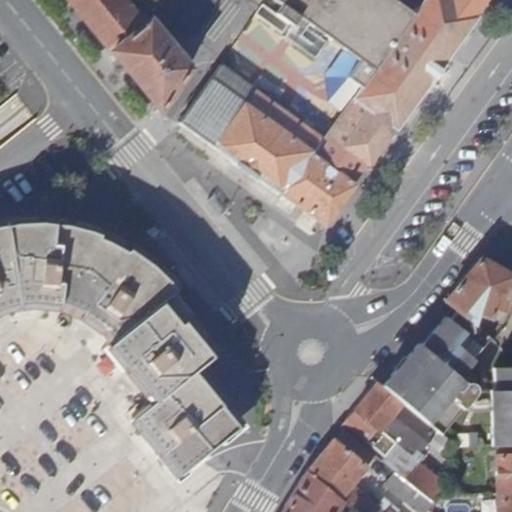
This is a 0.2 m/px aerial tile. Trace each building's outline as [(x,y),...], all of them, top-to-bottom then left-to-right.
[(68,0),(111,52),(144,24),(124,0),(68,0)] [(238,107),(202,85),(173,129),(208,152),(227,167),(254,185),(276,195),(277,194),(323,227),(354,185),(352,184),(364,167),(366,168),(395,129),(392,127),(417,94),(420,97),(451,55),(448,54),(475,16),(474,14),(484,0),(418,0),(410,12),(392,0),(273,0),(369,69),(320,137),(248,92),(238,107)] [(159,110),(189,69),(150,19),(144,24),(111,52),(159,110)] [(0,305),(6,304),(12,303),(20,301),(37,302),(48,303),(61,306),(72,310),(82,314),(86,316),(97,323),(108,337),(104,341),(118,359),(150,403),(130,420),(175,478),(197,460),(235,430),(191,373),(213,356),(168,300),(177,292),(176,291),(157,271),(134,252),(110,238),(80,227),(51,222),(25,220),(1,222),(0,222),(0,305)] [(480,259),(445,301),(452,307),(471,322),(479,313),(490,316),(493,308),(502,310),(511,278),(511,276),(506,274),(491,267),(480,259)] [(445,316),(487,350),(494,341),(471,322),(452,307),(445,316)] [(385,389),(436,431),(440,435),(476,392),(475,388),(474,385),(471,384),(466,384),(462,381),(487,350),(445,316),(385,389)] [(364,398),(345,421),(360,434),(358,437),(384,459),(381,462),(394,472),(435,506),(438,493),(442,482),(419,463),(427,453),(422,449),(436,431),(385,389),(377,382),(364,398)] [(493,445),(511,444),(511,386),(492,387),(493,445)] [(342,430),(332,441),(364,467),(374,456),(342,430)] [(332,441),(305,473),(337,500),(349,486),(364,467),(332,441)] [(500,489),(511,489),(511,454),(496,455),(497,492),(500,489)] [(435,506),(394,472),(384,485),(417,511),(432,511),(434,509),(435,506)] [(305,473),(281,511),(334,511),(340,502),(337,500),(305,473)] [(337,500),(340,502),(352,511),(381,511),(349,486),(337,500)] [(497,511),(511,511),(511,489),(500,489),(498,492),(497,511)]
